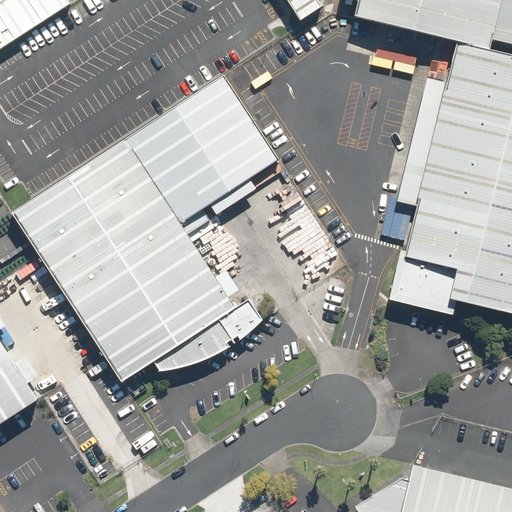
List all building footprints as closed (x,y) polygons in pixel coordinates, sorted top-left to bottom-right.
[(61,0),(4,0),(0,3),(0,55),(70,12),(61,0)] [(292,0),(306,21),(329,6),(325,0),(292,0)] [(511,0),(348,0),(346,12),(464,40),(498,47),(500,40),(511,42),(511,0)] [(511,50),(498,47),(464,40),(449,106),(442,134),(435,165),(429,189),(403,299),(455,311),(458,297),(511,309),(511,50)] [(230,75),(129,139),(182,222),(283,158),(230,75)] [(182,222),(129,139),(19,209),(128,380),(159,361),(166,370),(190,367),(214,358),(229,350),(248,337),(257,329),(267,319),(255,299),(239,310),(182,222)] [(0,334),(0,425),(42,399),(0,334)] [(511,511),(511,485),(417,464),(414,480),(404,478),(361,507),(363,511),(511,511)]
